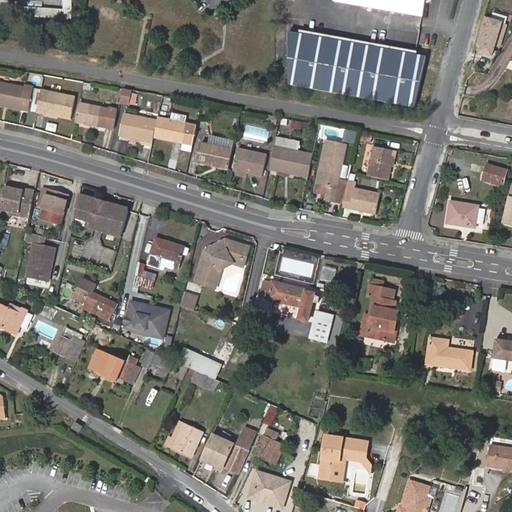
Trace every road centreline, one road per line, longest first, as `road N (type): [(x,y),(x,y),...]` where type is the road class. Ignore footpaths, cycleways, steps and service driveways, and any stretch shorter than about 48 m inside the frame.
road 1 (residential): [(0,365),(226,511)]
road 2 (tertiary): [(0,148),(242,219)]
road 3 (tertiary): [(242,219),(287,238),(403,260)]
road 4 (tertiary): [(407,244),(242,219)]
road 5 (residential): [(407,244),(440,120)]
road 6 (residential): [(440,120),(470,0)]
